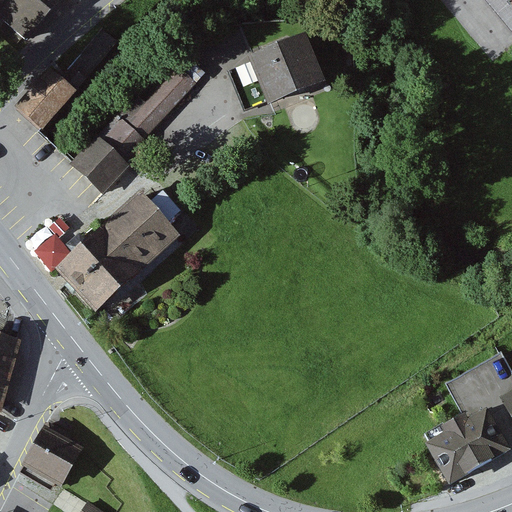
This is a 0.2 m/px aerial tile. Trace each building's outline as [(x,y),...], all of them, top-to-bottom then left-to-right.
[(0,0),(0,29),(24,53),(75,2),(72,0),(0,0)] [(511,0),(483,0),(511,33),(511,0)] [(104,33),(80,61),(96,75),(120,47),(104,33)] [(307,37),(251,61),(272,109),(327,85),(307,37)] [(170,61),(73,170),(109,201),(135,172),(128,166),(199,86),(170,61)] [(54,72),(18,110),(44,135),(80,97),(54,72)] [(141,198),(57,276),(97,320),(182,242),(141,198)] [(22,344),(0,338),(0,415),(6,417),(22,344)] [(511,396),(500,403),(511,424),(511,396)] [(511,453),(489,414),(428,449),(452,491),(511,455),(511,453)] [(84,453),(44,432),(24,469),(65,490),(84,453)]
